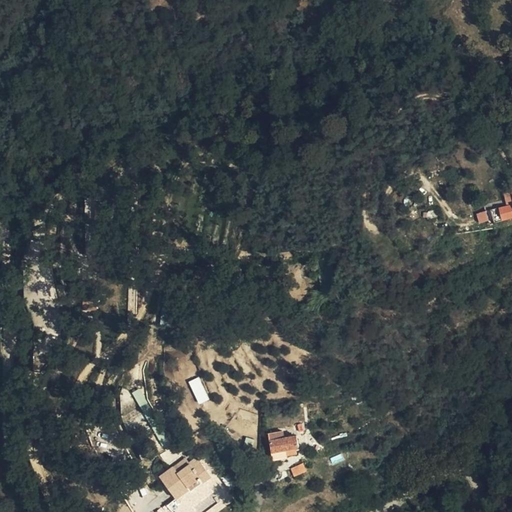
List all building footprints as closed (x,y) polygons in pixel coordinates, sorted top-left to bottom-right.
[(490,191),(496,189),(491,177),(485,180),(490,191)] [(511,181),(511,182),(511,185),(511,188),(491,195),(494,203),(499,201),(500,207),(507,205),(506,199),(511,197),(511,181)] [(443,201),(453,194),(448,185),(438,191),(443,201)] [(499,201),(494,203),(497,213),(498,217),(511,213),(511,197),(506,199),(507,205),(500,207),(499,201)] [(497,213),(494,203),(484,205),(487,215),(497,213)] [(198,404),(209,400),(200,377),(188,381),(198,404)] [(339,404),(340,416),(351,415),(350,404),(339,404)] [(292,447),(304,446),(303,434),(290,436),(277,437),(277,448),(292,447)] [(292,456),(292,453),(292,447),(277,448),(277,458),(292,456)] [(200,457),(196,461),(199,466),(204,462),(200,457)] [(188,458),(177,465),(180,469),(190,461),(189,459),(188,458)] [(177,465),(162,474),(180,496),(193,486),(191,483),(200,476),(205,483),(208,480),(199,466),(196,468),(192,464),(190,461),(180,469),(177,465)] [(199,466),(208,480),(215,474),(204,462),(199,466)] [(303,463),(290,468),(293,476),(306,471),(303,463)] [(176,464),(162,474),(177,465),(176,464)] [(191,483),(193,486),(197,490),(205,483),(200,476),(191,483)] [(174,503),(177,506),(172,511),(173,511),(195,511),(197,511),(184,495),(174,503)]
